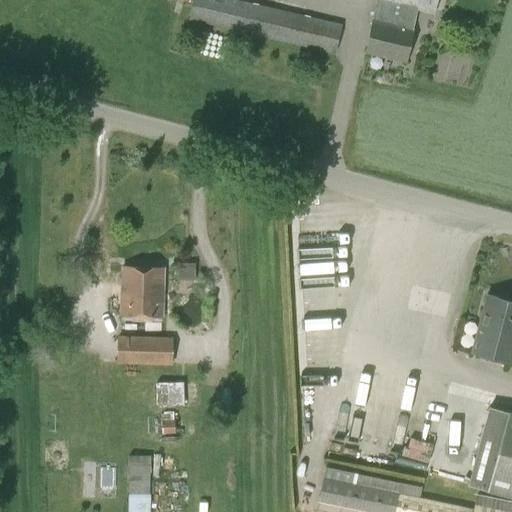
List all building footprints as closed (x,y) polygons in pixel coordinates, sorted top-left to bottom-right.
[(341,24),(237,0),(192,0),(188,21),(334,55),(341,24)] [(435,0),(376,0),(365,52),(406,62),(413,31),(412,31),(417,9),(433,13),(435,0)] [(180,262),(180,279),(196,279),(197,262),(180,262)] [(162,268),(122,266),(121,315),(161,317),(162,268)] [(491,358),(507,300),(486,294),(471,353),(491,358)] [(511,361),(511,301),(507,300),(491,358),(511,364),(511,361)] [(116,364),(171,365),(172,337),(116,336),(116,364)] [(185,403),(184,381),(157,382),(158,405),(185,403)] [(511,498),(511,413),(488,407),(466,485),(511,498)] [(149,511),(150,456),(128,456),(126,511),(149,511)] [(511,511),(511,500),(476,493),(475,498),(325,466),(318,502),(367,511),(511,511)]
